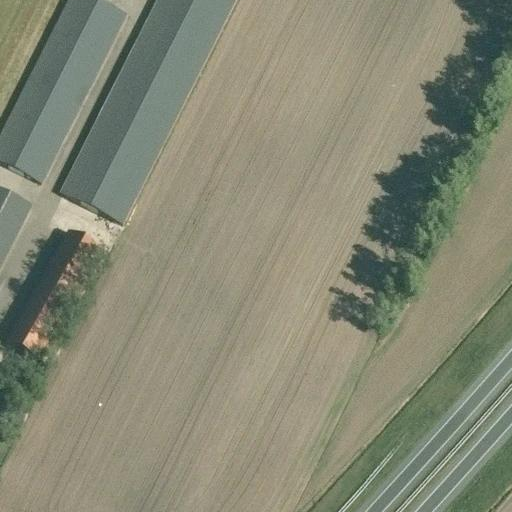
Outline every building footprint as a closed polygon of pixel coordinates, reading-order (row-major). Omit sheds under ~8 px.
[(0,165),(42,186),(128,17),(93,0),(71,0),(0,141),(0,165)] [(237,0),(162,0),(63,197),(124,227),(237,0)] [(0,284),(1,282),(0,280),(0,268),(30,208),(0,193),(0,284)] [(106,255),(69,234),(6,345),(43,366),(106,255)] [(30,414),(6,402),(0,414),(0,417),(22,429),(30,414)]
